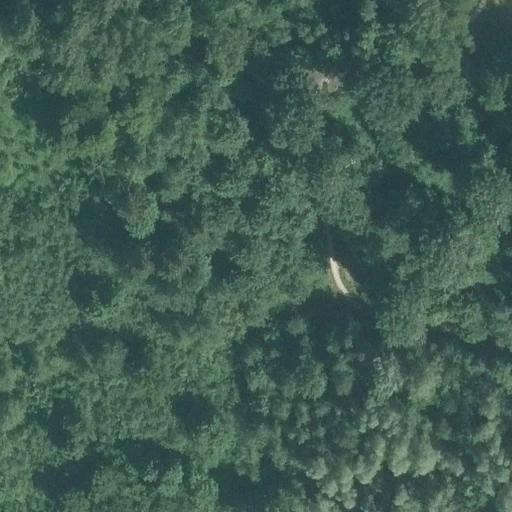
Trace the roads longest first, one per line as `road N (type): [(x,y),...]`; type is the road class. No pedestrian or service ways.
road 1 (track): [(0,374),(356,268),(312,123),(319,68),(440,27),(456,0)]
road 2 (track): [(352,269),(374,287),(511,315)]
